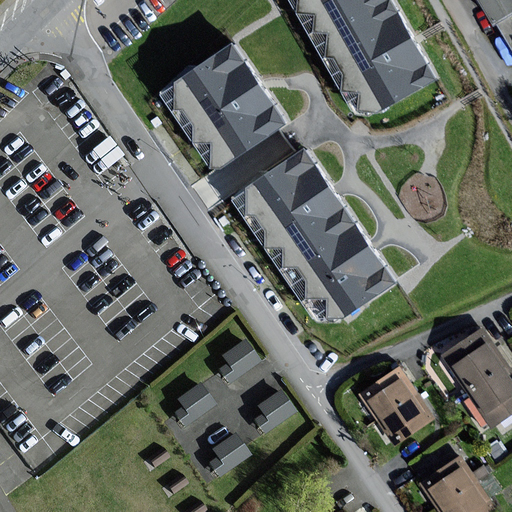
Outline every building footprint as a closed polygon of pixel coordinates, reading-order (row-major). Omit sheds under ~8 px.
[(412,42),(389,0),(292,0),(357,113),(378,111),(434,81),(412,42)] [(511,45),(511,0),(478,0),(493,24),(498,21),(511,45)] [(232,45),(163,92),(216,169),(285,122),(260,86),(232,45)] [(369,247),(332,196),(302,153),(236,200),(315,319),(345,315),(393,281),(369,247)] [(259,360),(246,341),(225,356),(231,363),(222,369),(230,381),(259,360)] [(487,346),(455,367),(493,424),(511,410),(511,382),(489,349),(487,346)] [(385,390),(368,401),(396,442),(432,418),(422,403),(408,382),(399,369),(380,382),(385,390)] [(214,404),(201,384),(180,399),(186,407),(177,413),(185,424),(214,404)] [(295,410),(281,391),(260,406),(266,414),(257,420),(265,431),(295,410)] [(250,454),(236,435),(215,449),(221,457),(213,463),(221,474),(250,454)] [(460,458),(434,475),(440,484),(431,489),(445,511),(481,511),(491,506),(482,492),(468,471),(460,458)]
